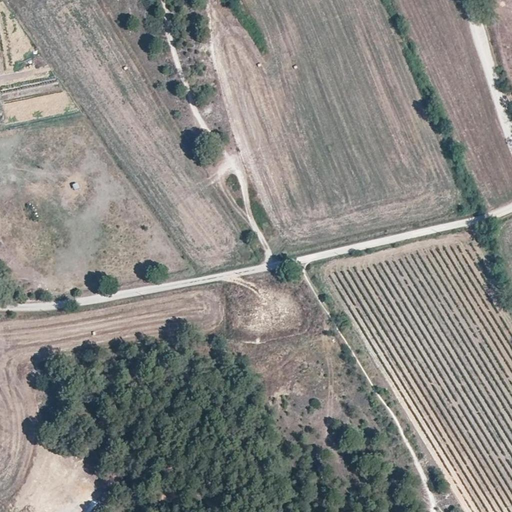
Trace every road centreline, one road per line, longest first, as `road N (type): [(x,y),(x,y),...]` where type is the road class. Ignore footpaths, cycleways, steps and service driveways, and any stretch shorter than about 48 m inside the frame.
road 1 (track): [(511,209),(65,305),(0,306)]
road 2 (track): [(163,0),(185,91),(237,168),(268,263)]
road 3 (track): [(511,126),(473,0)]
